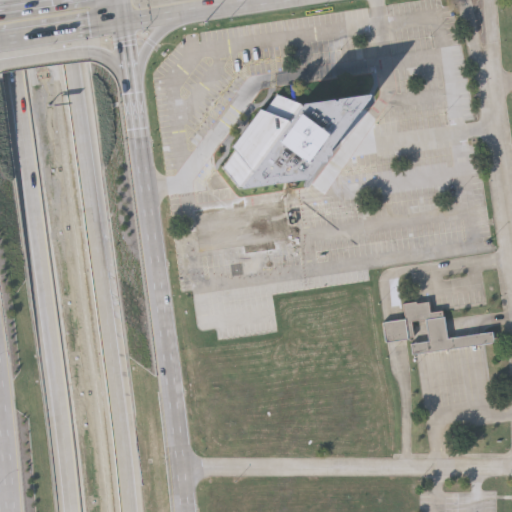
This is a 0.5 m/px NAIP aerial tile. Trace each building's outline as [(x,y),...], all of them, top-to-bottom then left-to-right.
[(360,89),(305,176),(234,185),(230,181),(236,176),(222,160),(234,145),(230,141),(259,104),(264,105),(276,88),(300,98),(360,89)] [(288,231),(287,221),(281,222),(280,211),(265,212),(267,233),(288,231)] [(260,237),(258,213),(240,215),(241,228),(209,231),(210,241),(260,237)] [(208,268),(272,259),(271,255),(277,254),(277,248),(206,258),(208,268)] [(382,324),(384,344),(406,341),(406,339),(413,338),(411,323),(424,321),(428,342),(410,345),(411,356),(493,345),(491,333),(447,340),(444,319),(441,312),(429,314),(428,304),(416,305),(415,304),(403,305),(405,321),(382,324)]
